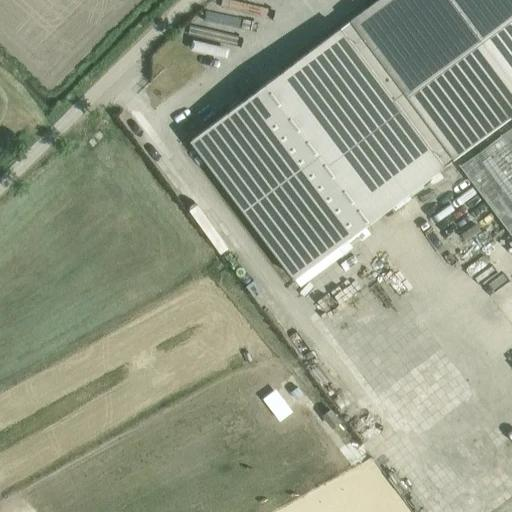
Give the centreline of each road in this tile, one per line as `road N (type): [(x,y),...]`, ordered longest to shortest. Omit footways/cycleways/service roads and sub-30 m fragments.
road 1 (unknown): [(309,0),(183,98),(170,119),(173,161),(306,324),(485,435)]
road 2 (unclassified): [(175,0),(0,174)]
